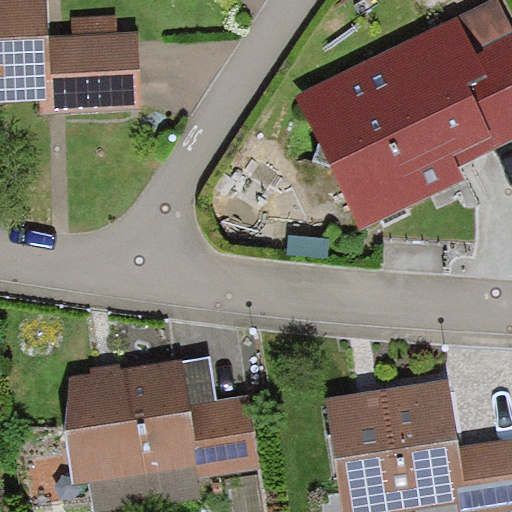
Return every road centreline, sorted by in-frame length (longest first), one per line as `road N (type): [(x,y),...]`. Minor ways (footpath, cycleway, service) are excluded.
road 1 (residential): [(113,259),(511,319)]
road 2 (residential): [(113,259),(238,66),(293,0)]
